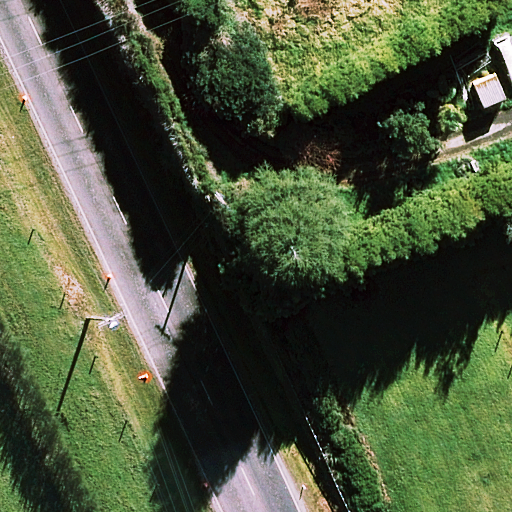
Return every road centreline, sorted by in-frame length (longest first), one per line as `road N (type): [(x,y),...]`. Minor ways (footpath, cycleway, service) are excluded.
road 1 (unclassified): [(177,193),(197,153),(254,102),(475,0)]
road 2 (unclassified): [(177,193),(171,259),(180,315),(262,511)]
road 3 (unclassified): [(21,0),(65,89),(177,193)]
